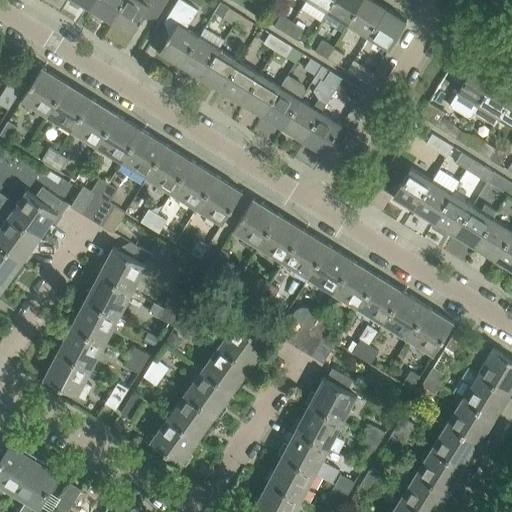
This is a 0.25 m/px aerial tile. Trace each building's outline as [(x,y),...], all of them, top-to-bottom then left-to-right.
[(96,0),(69,0),(70,2),(78,7),(83,3),(92,9),(96,0)] [(96,0),(92,9),(112,21),(125,0),(96,0)] [(125,0),(112,21),(132,34),(140,21),(141,22),(143,18),(142,17),(147,10),(157,16),(167,0),(125,0)] [(168,38),(160,51),(181,64),(199,35),(186,27),(198,8),(184,0),(177,0),(164,21),(175,27),(170,35),(169,34),(167,38),(168,38)] [(263,3),(257,0),(248,0),(245,6),(257,14),(263,3)] [(334,0),(311,0),(328,10),(334,0)] [(362,0),(334,0),(328,10),(348,23),(362,0)] [(362,0),(348,23),(368,35),(386,7),(374,0),(362,0)] [(220,1),(213,12),(234,24),(240,14),(220,1)] [(406,20),(386,7),(368,35),(389,48),(406,20)] [(240,14),(234,24),(245,31),(252,21),(240,14)] [(281,14),(274,25),(286,32),(293,22),(281,14)] [(303,28),(293,22),(286,32),(297,39),(303,28)] [(199,35),(181,64),(202,77),(219,48),(225,40),(204,27),(199,35)] [(270,32),(264,43),(275,50),(281,39),(270,32)] [(281,39),(275,50),(286,57),(293,46),(281,39)] [(321,39),(315,50),(327,57),(333,47),(321,39)] [(344,53),(333,47),(327,57),(338,64),(344,53)] [(202,77),(222,89),(240,61),(219,48),(202,77)] [(311,57),(304,68),(316,75),(322,64),(311,57)] [(354,59),(347,70),(368,83),(374,72),(354,59)] [(260,73),(240,61),(222,89),(242,102),(260,73)] [(458,91),(478,104),(496,75),(475,62),(474,65),(458,91)] [(330,69),(322,64),(312,80),(317,84),(321,77),(324,79),(330,69)] [(22,99),(47,114),(67,81),(66,82),(43,67),(44,66),(42,65),(22,99)] [(301,98),(283,127),(303,140),(321,111),(336,87),(342,77),(330,69),(324,79),(321,77),(317,84),(314,89),(320,97),(314,106),(301,98)] [(242,102),(263,114),(281,86),(260,73),(242,102)] [(0,95),(0,102),(9,108),(26,81),(14,74),(0,95)] [(281,86),(263,114),(283,127),(301,98),(306,91),(305,85),(288,74),(281,86)] [(511,84),(496,75),(478,104),(474,110),(495,123),(499,116),(511,95),(511,84)] [(363,90),(342,77),(336,87),(357,100),(363,90)] [(92,96),(91,97),(68,83),(68,82),(67,81),(47,114),(71,130),(92,96)] [(511,95),(499,116),(511,124),(511,95)] [(71,130),(97,145),(117,112),(116,113),(93,98),(93,97),(92,96),(71,130)] [(437,125),(443,115),(445,111),(429,100),(428,100),(426,103),(420,114),(437,125)] [(342,124),(321,111),(303,140),(324,152),(342,124)] [(142,127),(141,128),(118,113),(118,112),(117,112),(97,145),(121,160),(142,127)] [(437,125),(448,132),(454,122),(443,115),(437,125)] [(8,121),(0,134),(9,139),(17,127),(8,121)] [(121,160),(147,176),(167,143),(167,142),(166,143),(143,129),(143,128),(142,127),(121,160)] [(453,145),(432,132),(426,143),(446,155),(453,145)] [(478,151),(484,140),(473,133),(467,144),(478,151)] [(496,147),(484,140),(478,151),(489,158),(496,147)] [(192,158),(191,159),(167,144),(168,143),(167,143),(147,176),(171,191),(192,158)] [(49,146),(41,159),(51,165),(59,152),(49,146)] [(467,168),(473,158),(462,151),(456,161),(467,168)] [(59,152),(51,165),(60,171),(68,158),(59,152)] [(193,159),(192,158),(171,191),(196,207),(217,174),(217,173),(216,174),(192,160),(193,159)] [(478,175),(485,165),(473,158),(467,168),(478,175)] [(393,195),(414,208),(432,179),(411,167),(393,195)] [(217,174),(196,207),(222,223),(243,190),(242,189),(241,190),(217,175),(218,174),(217,174)] [(511,181),(504,176),(497,187),(508,194),(511,187),(511,181)] [(99,177),(91,190),(94,192),(100,195),(108,183),(99,177)] [(414,208),(434,221),(452,192),(432,179),(414,208)] [(108,183),(100,195),(105,198),(110,201),(117,189),(108,183)] [(94,192),(91,190),(83,185),(71,205),(82,212),(94,192)] [(17,203),(9,213),(41,236),(41,235),(40,235),(56,212),(57,213),(58,212),(55,209),(62,200),(42,186),(35,196),(26,190),(17,203)] [(105,198),(100,195),(94,192),(82,212),(92,218),(105,198)] [(455,234),(473,205),(452,192),(434,221),(431,226),(444,234),(448,229),(455,234)] [(255,197),(254,196),(233,229),(257,244),(277,212),(254,198),(255,197)] [(115,204),(109,201),(105,198),(92,218),(102,225),(115,204)] [(473,205),(455,234),(476,246),(494,217),(498,211),(485,203),(481,210),(473,205)] [(126,211),(115,204),(102,225),(113,231),(121,218),(124,213),(126,211)] [(148,208),(140,221),(150,226),(158,213),(148,208)] [(277,212),(257,244),(283,260),(303,228),(277,212)] [(9,213),(0,226),(0,243),(23,260),(24,259),(23,259),(39,236),(40,237),(41,236),(9,213)] [(158,213),(150,226),(159,232),(167,219),(158,213)] [(476,246),(496,259),(511,232),(511,228),(494,217),(476,246)] [(167,228),(162,236),(174,244),(179,235),(167,228)] [(328,244),(303,228),(283,260),(308,276),(328,244)] [(511,268),(511,232),(496,259),(511,268)] [(203,233),(199,239),(209,245),(212,239),(203,233)] [(199,239),(191,252),(201,258),(209,245),(199,239)] [(99,271),(99,272),(132,290),(150,299),(152,296),(151,295),(157,283),(149,279),(155,267),(147,263),(152,253),(129,241),(124,251),(116,247),(113,245),(112,247),(113,247),(100,272),(99,271)] [(0,243),(0,280),(6,284),(7,283),(6,282),(22,260),(23,261),(23,260),(0,243)] [(328,244),(308,276),(332,291),(353,259),(328,244)] [(219,251),(211,265),(221,271),(229,257),(219,251)] [(377,274),(353,259),(332,291),(357,307),(377,274)] [(85,297),(85,298),(119,316),(132,290),(99,272),(98,273),(99,273),(86,298),(85,297)] [(377,274),(357,307),(382,323),(402,290),(377,274)] [(259,276),(251,289),(261,295),(269,282),(259,276)] [(269,282),(261,295),(271,301),(279,288),(269,282)] [(427,305),(402,290),(382,323),(406,338),(427,305)] [(169,297),(164,306),(178,314),(183,305),(169,297)] [(72,323),(71,325),(72,325),(105,342),(119,316),(85,298),(84,299),(86,299),(73,324),(72,323)] [(183,305),(178,314),(191,324),(198,315),(183,305)] [(427,305),(406,338),(433,355),(454,320),(453,320),(452,321),(427,305)] [(164,306),(159,316),(169,322),(172,323),(178,314),(164,306)] [(311,308),(303,321),(304,322),(312,326),(320,313),(311,308)] [(320,313),(312,326),(315,328),(321,332),(329,319),(320,313)] [(178,314),(172,323),(175,325),(185,333),(191,324),(178,314)] [(289,322),(281,335),(291,342),(304,322),(303,321),(294,315),(289,322)] [(237,320),(220,344),(251,366),(250,365),(267,342),(268,343),(268,342),(265,340),(272,330),(253,316),(246,326),(237,320)] [(304,322),(291,342),(302,349),(315,328),(312,326),(304,322)] [(58,349),(57,351),(58,351),(91,368),(105,342),(72,325),(59,350),(58,349)] [(458,325),(446,345),(456,352),(469,331),(458,325)] [(315,328),(302,349),(313,355),(325,335),(321,332),(315,328)] [(179,341),(178,334),(173,330),(166,340),(175,346),(179,341)] [(146,340),(155,345),(159,337),(149,332),(146,340)] [(325,335),(313,355),(323,362),(333,345),(336,341),(325,335)] [(361,338),(352,352),(362,357),(370,344),(361,338)] [(220,344),(203,368),(234,390),(233,389),(249,366),(250,367),(251,366),(220,344)] [(370,344),(362,357),(371,363),(379,350),(370,344)] [(135,345),(130,355),(144,363),(150,353),(135,345)] [(510,391),(511,388),(511,357),(493,346),(492,347),(493,348),(478,372),(511,392),(511,391),(510,391)] [(44,375),(43,376),(86,398),(86,397),(85,397),(92,384),(85,381),(91,368),(58,351),(45,376),(44,375)] [(130,355),(124,364),(139,372),(144,363),(130,355)] [(155,357),(150,366),(163,376),(169,367),(155,357)] [(150,366),(144,376),(157,384),(163,376),(150,366)] [(433,366),(428,375),(441,383),(446,374),(433,366)] [(511,392),(478,372),(469,366),(454,392),(462,397),(495,418),(496,416),(495,416),(509,392),(510,393),(511,392)] [(309,401),(309,402),(343,420),(357,394),(347,389),(353,378),(332,367),(326,378),(323,376),(322,377),(323,377),(310,402),(309,401)] [(233,391),(234,390),(203,368),(185,392),(216,414),(217,413),(216,413),(232,390),(233,391)] [(412,388),(420,375),(411,369),(403,383),(412,388)] [(428,375),(422,384),(435,392),(441,383),(428,375)] [(118,382),(105,402),(116,409),(130,388),(118,382)] [(134,391),(121,412),(131,419),(144,398),(135,391),(134,391)] [(185,392),(168,416),(199,438),(200,437),(199,437),(215,414),(216,415),(216,414),(185,392)] [(495,418),(462,397),(446,422),(478,442),(479,442),(480,443),(480,441),(479,441),(494,417),(495,418)] [(295,427),(295,429),(296,429),(328,447),(338,452),(345,440),(335,435),(343,420),(309,402),(308,403),(309,403),(296,428),(295,427)] [(402,415),(397,424),(410,433),(416,423),(402,415)] [(168,416),(152,439),(151,438),(150,439),(182,462),(183,461),(182,460),(198,438),(199,439),(199,438),(168,416)] [(446,422),(431,447),(464,467),(465,466),(464,466),(478,442),(446,422)] [(371,423),(366,433),(380,440),(386,431),(371,423)] [(397,424),(391,434),(404,442),(410,433),(397,424)] [(282,453),(281,454),(315,472),(333,481),(340,469),(322,459),(328,447),(296,429),(283,454),(282,453)] [(366,433),(361,443),(374,450),(380,440),(366,433)] [(10,445),(0,460),(0,487),(3,483),(15,490),(36,456),(24,448),(22,452),(10,445)] [(431,447),(415,471),(449,492),(450,491),(448,491),(463,467),(464,468),(464,467),(431,447)] [(267,480),(301,498),(315,472),(281,454),(281,455),(282,455),(269,480),(268,479),(267,480)] [(36,456),(15,490),(27,497),(20,509),(25,511),(34,511),(58,474),(46,467),(48,463),(36,456)] [(371,465),(366,475),(379,483),(385,474),(371,465)] [(415,471),(400,496),(425,511),(435,511),(448,492),(449,493),(449,492),(415,471)] [(340,473),(335,483),(349,490),(355,481),(340,473)] [(366,475),(360,484),(373,492),(379,483),(366,475)] [(267,481),(268,481),(255,506),(254,505),(253,506),(264,511),(293,511),(301,498),(267,480),(267,481)] [(70,482),(56,506),(65,511),(67,511),(82,489),(70,482)] [(335,483),(330,493),(343,499),(349,490),(335,483)] [(425,511),(400,496),(389,511),(425,511)] [(356,504),(350,500),(344,509),(348,511),(355,511),(359,506),(356,504)]
